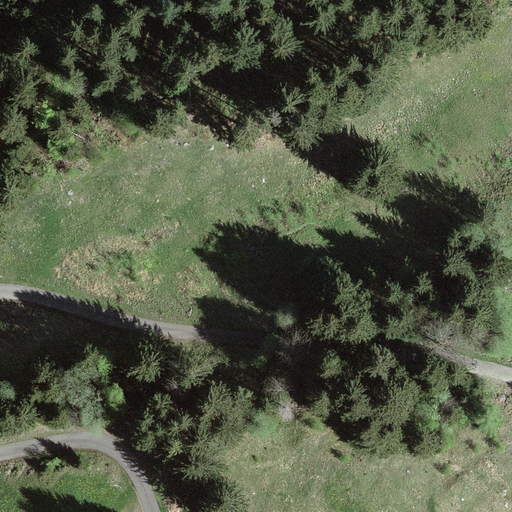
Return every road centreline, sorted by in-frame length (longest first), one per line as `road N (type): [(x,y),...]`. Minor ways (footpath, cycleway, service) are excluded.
road 1 (track): [(511,379),(423,353),(149,328),(0,291)]
road 2 (track): [(0,454),(86,438),(105,442),(138,474),(152,511)]
